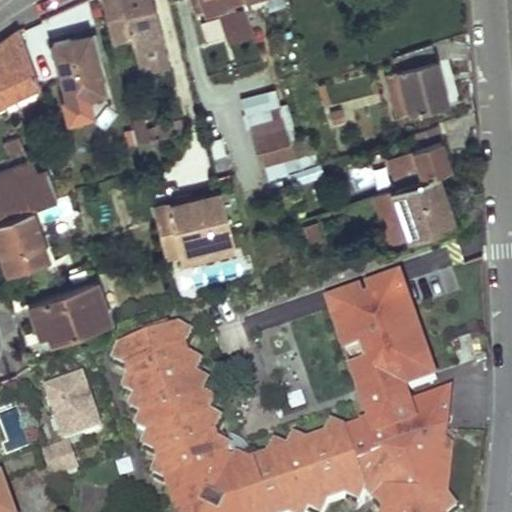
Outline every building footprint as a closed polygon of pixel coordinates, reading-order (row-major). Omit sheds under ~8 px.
[(130,39),(136,62),(166,55),(151,0),(100,0),(111,43),(130,39)] [(199,0),(203,13),(225,6),(224,3),(232,0),(199,0)] [(245,7),(220,14),(232,60),(257,53),(245,7)] [(0,93),(3,99),(38,83),(18,30),(0,42),(0,93)] [(87,95),(103,91),(89,33),(51,43),(66,100),(87,95)] [(397,69),(408,109),(446,99),(438,71),(431,44),(394,54),(397,69)] [(166,55),(136,62),(138,70),(167,63),(166,55)] [(397,69),(385,72),(396,112),(408,109),(397,69)] [(87,95),(66,100),(62,101),(68,128),(94,122),(87,95)] [(273,104),(248,111),(252,124),(276,117),(273,104)] [(332,122),(343,119),(339,108),(328,112),(332,122)] [(276,117),(252,124),(266,177),(286,172),(283,160),(294,157),(283,116),(276,117)] [(159,135),(183,130),(180,117),(156,123),(159,135)] [(159,135),(156,123),(145,126),(143,118),(131,121),(136,141),(159,135)] [(410,149),(420,177),(435,172),(449,167),(443,150),(434,125),(411,133),(416,147),(410,149)] [(18,135),(4,140),(9,151),(23,146),(18,135)] [(32,158),(0,170),(0,186),(37,173),(32,158)] [(371,162),(376,188),(390,186),(385,160),(371,162)] [(311,166),(297,171),(300,182),(315,177),(311,166)] [(0,216),(29,206),(57,197),(53,186),(47,169),(37,173),(0,186),(0,216)] [(390,188),(407,236),(452,220),(447,204),(435,172),(420,177),(390,188)] [(53,186),(57,197),(71,192),(67,181),(53,186)] [(407,236),(390,188),(371,194),(388,243),(407,236)] [(152,206),(164,256),(176,253),(232,239),(220,190),(152,206)] [(0,249),(7,269),(46,254),(29,206),(0,216),(0,249)] [(321,222),(303,228),(308,247),(327,241),(321,222)] [(232,239),(176,253),(179,264),(234,250),(232,239)] [(244,274),(241,258),(210,264),(213,280),(244,274)] [(50,340),(108,319),(95,280),(28,304),(39,333),(46,331),(50,340)] [(240,281),(225,285),(228,296),(243,292),(240,281)] [(370,422),(411,408),(405,393),(436,382),(401,283),(330,308),(370,422)] [(453,511),(457,510),(448,497),(453,438),(447,433),(450,394),(411,408),(370,422),(346,431),(333,424),(326,437),(309,443),(295,438),(288,450),(275,444),(269,457),(250,463),(238,457),(235,462),(227,458),(231,448),(219,442),(215,433),(223,420),(211,413),(216,401),(204,395),(209,382),(197,376),(203,364),(190,357),(186,347),(194,334),(180,329),(120,349),(114,363),(127,369),(130,378),(123,391),(135,398),(130,410),(142,417),(137,429),(148,435),(144,447),(156,454),(160,465),(154,476),(166,483),(170,481),(172,486),(168,488),(175,511),(179,510),(179,511),(308,511),(310,511),(312,511),(324,511),(328,503),(347,496),(360,503),(366,493),(374,500),(383,511),(382,511),(453,511)] [(66,439),(100,427),(82,379),(48,391),(66,439)] [(71,441),(46,449),(54,473),(79,466),(71,441)] [(0,511),(14,511),(3,481),(0,482),(0,511)]
